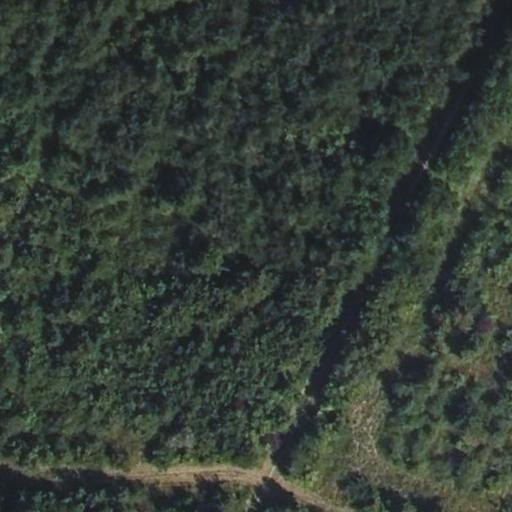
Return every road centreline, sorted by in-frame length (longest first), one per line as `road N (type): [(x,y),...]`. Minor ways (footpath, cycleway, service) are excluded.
road 1 (track): [(247,511),(506,0)]
road 2 (unknown): [(394,511),(271,453),(0,444)]
